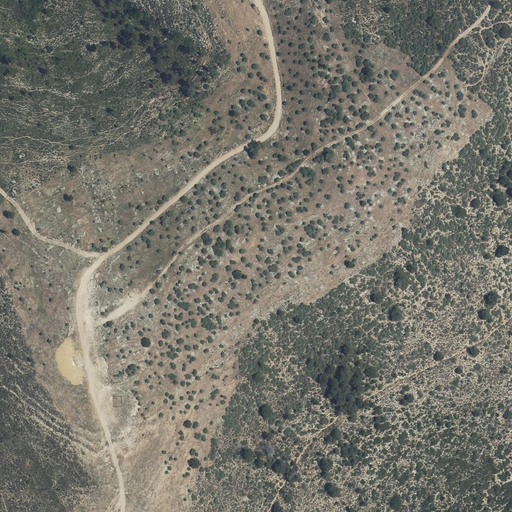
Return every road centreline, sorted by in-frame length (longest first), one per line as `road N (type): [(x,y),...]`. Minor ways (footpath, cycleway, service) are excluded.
road 1 (track): [(259,0),(280,93),(275,122),(101,258)]
road 2 (track): [(101,258),(76,294),(120,511)]
road 3 (track): [(0,189),(39,236),(101,258)]
